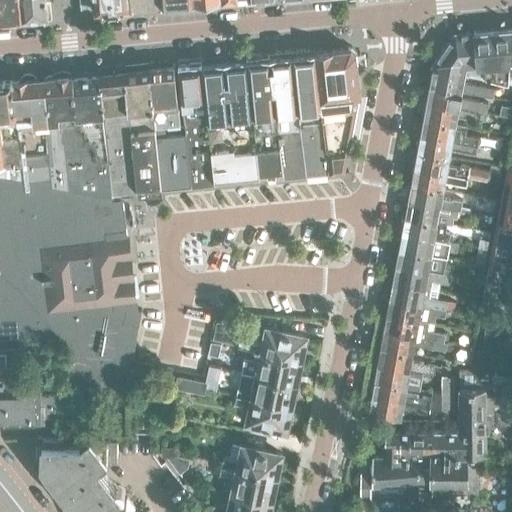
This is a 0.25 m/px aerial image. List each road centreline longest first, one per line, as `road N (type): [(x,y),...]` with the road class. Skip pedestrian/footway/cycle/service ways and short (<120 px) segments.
road 1 (residential): [(308,511),(401,12)]
road 2 (residential): [(401,12),(0,46)]
